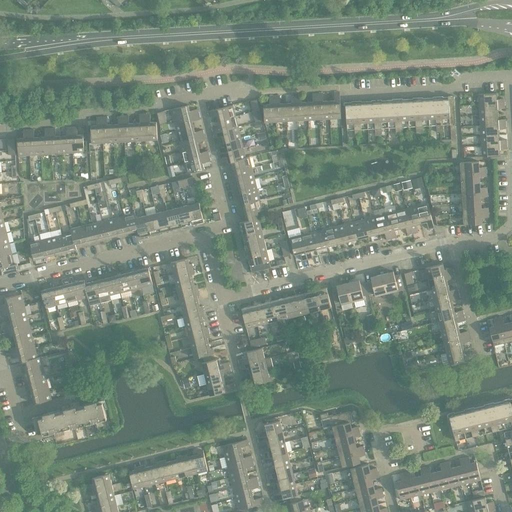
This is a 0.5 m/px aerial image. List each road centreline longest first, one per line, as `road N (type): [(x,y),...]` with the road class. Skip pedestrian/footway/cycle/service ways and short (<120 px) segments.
road 1 (secondary): [(132,36),(392,22)]
road 2 (unclassified): [(222,300),(451,242)]
road 3 (residential): [(0,284),(202,238)]
road 4 (residential): [(199,93),(86,110),(77,120),(0,127)]
road 5 (residential): [(202,238),(229,222),(199,93)]
road 6 (residential): [(509,73),(346,86)]
road 7 (secondary): [(0,59),(132,36)]
road 8 (secondary): [(132,36),(0,41)]
road 9 (secondary): [(511,1),(392,22)]
road 10 (secondary): [(392,22),(511,26)]
